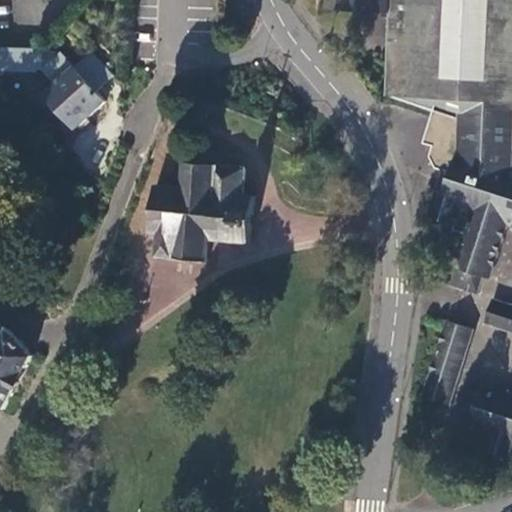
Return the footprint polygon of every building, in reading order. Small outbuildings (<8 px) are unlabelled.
[(468,120),(511,110),(511,0),(325,0),(325,10),(360,12),(376,12),(391,13),(390,44),(387,96),(394,96),(436,110),(468,120)] [(0,71),(40,72),(41,50),(0,49),(0,71)] [(78,129),(107,103),(98,94),(115,78),(93,54),(77,70),(63,55),(45,71),(58,86),(48,95),(78,129)] [(511,215),(511,110),(468,120),(436,110),(425,143),(435,145),(432,155),(437,168),(445,171),(437,199),(435,199),(430,215),(457,225),(455,231),(466,235),(450,284),(480,293),(486,275),(491,277),(509,224),(511,215)] [(252,243),(256,195),(247,194),(249,168),(188,163),(185,189),(157,187),(150,257),(209,261),(211,239),(225,240),(252,243)] [(489,324),(511,331),(511,304),(497,300),(489,324)] [(450,404),(474,330),(448,322),(425,396),(450,404)] [(0,325),(0,411),(3,413),(34,360),(35,356),(12,332),(0,325)] [(511,395),(470,381),(461,408),(476,412),(472,428),(492,435),(487,452),(509,458),(511,449),(511,395)]
